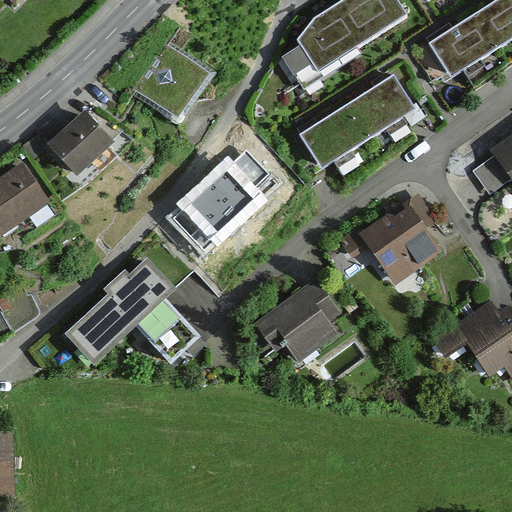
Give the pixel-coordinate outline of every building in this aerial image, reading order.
[(404,21),(391,0),(353,0),(317,22),(300,44),(318,74),(404,21)] [(511,0),(507,0),(478,19),(498,51),(511,42),(511,0)] [(478,19),(432,47),(452,80),(498,51),(478,19)] [(211,77),(167,45),(134,90),(177,122),(211,77)] [(393,81),(347,110),(368,142),(413,114),(393,81)] [(347,110),(302,138),(323,171),(368,142),(347,110)] [(81,116),(44,150),(73,182),(110,148),(81,116)] [(511,144),(498,155),(511,174),(511,144)] [(289,191),(245,149),(206,190),(250,232),(289,191)] [(20,167),(0,180),(0,241),(48,209),(20,167)] [(439,251),(406,208),(363,242),(395,284),(439,251)] [(178,294),(148,260),(62,335),(93,371),(138,332),(171,369),(204,340),(169,301),(178,294)] [(336,309),(316,282),(257,326),(276,353),(285,347),(297,363),(335,334),(323,318),(336,309)] [(511,312),(508,308),(497,316),(490,306),(436,345),(444,356),(463,342),(489,378),(502,368),(511,381),(511,312)] [(9,442),(0,442),(0,497),(10,498),(9,442)]
